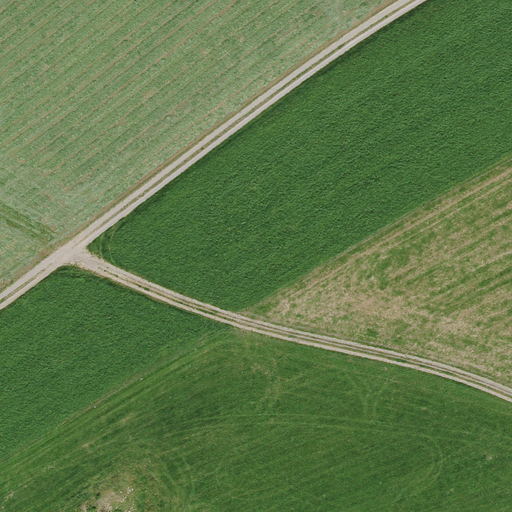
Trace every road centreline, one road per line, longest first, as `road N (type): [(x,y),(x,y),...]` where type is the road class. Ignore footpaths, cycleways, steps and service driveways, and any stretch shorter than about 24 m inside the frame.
road 1 (track): [(72,254),(237,327),(376,355),(511,404)]
road 2 (track): [(72,254),(264,100),(396,11)]
